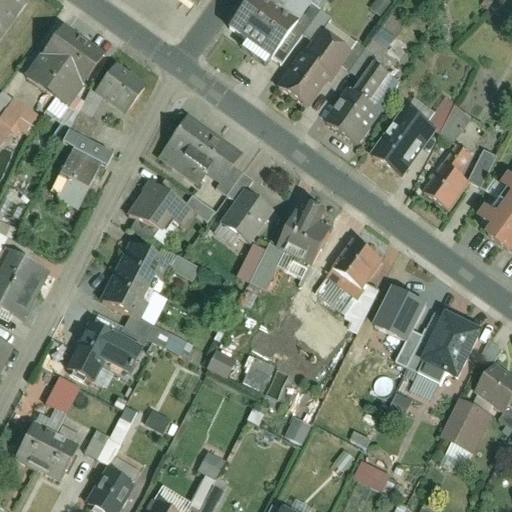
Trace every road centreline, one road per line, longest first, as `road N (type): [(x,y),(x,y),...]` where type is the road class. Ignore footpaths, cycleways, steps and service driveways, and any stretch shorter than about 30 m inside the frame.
road 1 (residential): [(179,74),(511,312)]
road 2 (residential): [(179,74),(0,407)]
road 3 (residential): [(73,0),(179,74)]
